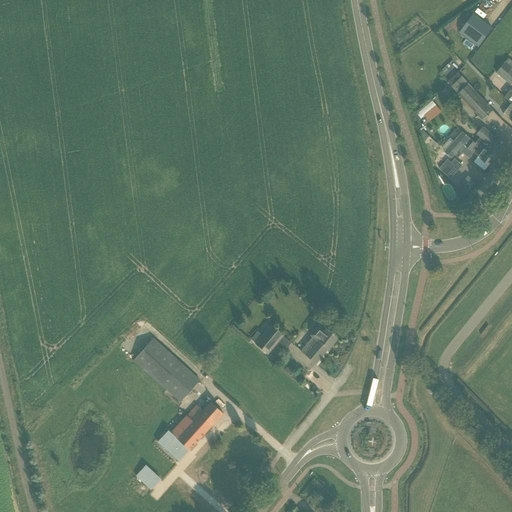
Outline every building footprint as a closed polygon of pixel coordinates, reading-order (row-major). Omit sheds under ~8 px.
[(474,14),(460,33),(479,47),(493,28),(474,14)] [(497,73),(511,85),(511,60),(509,59),(497,73)] [(480,117),(482,119),(492,110),(469,84),(463,77),(462,77),(458,73),(448,82),(458,94),(480,117)] [(434,99),(417,112),(422,119),(426,116),(430,121),(443,111),(434,99)] [(511,121),(511,122),(511,121),(511,104),(503,114),(511,121)] [(485,149),(499,160),(510,147),(496,135),(495,137),(483,127),(477,134),(481,137),(476,142),(485,150),(485,149)] [(450,138),(442,147),(446,151),(445,152),(446,153),(446,154),(449,157),(451,157),(453,158),(456,155),(457,153),(459,151),(461,153),(465,150),(467,147),(478,157),(474,162),(484,171),(489,165),(492,168),(499,160),(485,149),(485,150),(476,142),(476,143),(476,144),(471,140),(462,132),(454,142),(452,140),(450,138)] [(440,169),(451,178),(462,165),(455,159),(452,163),(449,160),(440,169)] [(457,190),(467,199),(473,191),(464,183),(457,190)] [(305,355),(315,363),(328,349),(329,349),(338,338),(327,329),(321,323),(310,335),(312,337),(301,351),(305,355)] [(255,344),(267,354),(283,336),(271,325),(262,336),(257,331),(251,338),(256,343),(255,344)] [(133,362),(166,392),(167,391),(181,403),(200,380),(153,339),(133,362)] [(174,436),(165,445),(182,459),(190,450),(223,413),(211,402),(204,410),(198,405),(172,434),(174,436)] [(209,451),(176,487),(191,501),(224,464),(209,451)]
